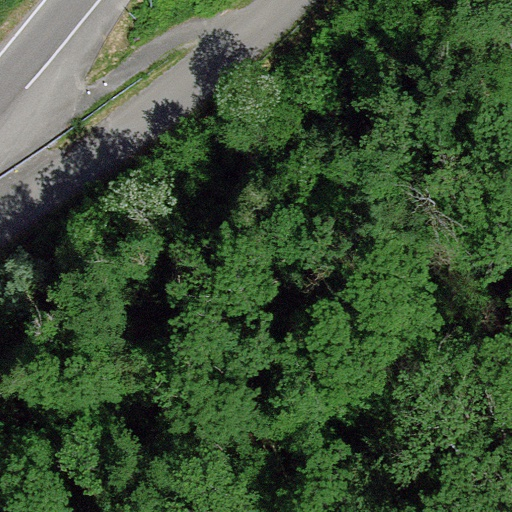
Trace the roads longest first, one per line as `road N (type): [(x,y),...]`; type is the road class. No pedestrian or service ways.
road 1 (unclassified): [(0,220),(193,82),(287,0)]
road 2 (trunk): [(0,91),(79,0)]
